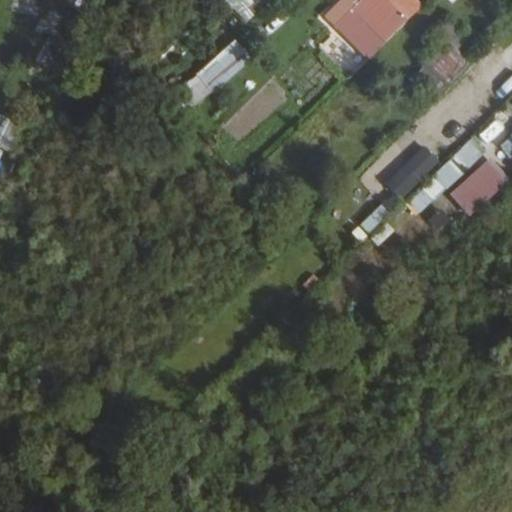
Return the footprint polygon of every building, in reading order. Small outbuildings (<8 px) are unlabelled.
[(25,0),(67,19),(75,0),(25,0)] [(226,0),(238,17),(265,0),(226,0)] [(360,62),(402,24),(379,0),(339,0),(320,18),(360,62)] [(379,0),(402,24),(420,7),(413,0),(379,0)] [(43,89),(57,49),(43,44),(28,84),(43,89)] [(235,45),(195,82),(212,103),(253,65),(235,45)] [(444,86),(467,63),(450,45),(426,69),(444,86)] [(488,147),(510,123),(499,113),(477,136),(488,147)] [(511,131),(492,149),(509,168),(511,165),(511,131)] [(384,193),(402,209),(441,171),(425,154),(384,193)] [(509,179),(491,159),(450,196),(468,216),(509,179)] [(359,224),(369,234),(389,216),(380,206),(359,224)]
